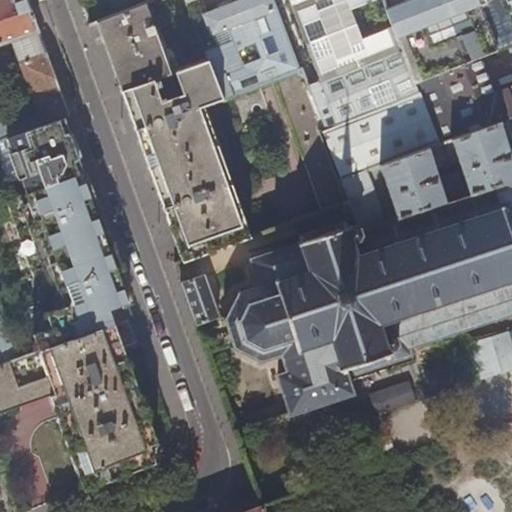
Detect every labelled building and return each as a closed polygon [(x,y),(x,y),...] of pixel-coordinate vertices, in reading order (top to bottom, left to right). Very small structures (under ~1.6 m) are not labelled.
[(27,0),(0,0),(0,43),(11,39),(35,107),(0,120),(0,139),(5,138),(64,117),(68,116),(40,37),(27,0)] [(184,0),(185,0),(288,0),(316,75),(305,79),(324,129),(417,92),(413,83),(381,0),(184,0)] [(204,51),(207,59),(222,98),(273,79),(301,68),(302,68),(299,62),(296,63),(272,0),(239,0),(202,14),(209,36),(228,29),(232,40),(204,51)] [(511,0),(381,0),(413,83),(478,57),(511,43),(511,0)] [(170,72),(145,3),(96,22),(109,57),(120,90),(170,72)] [(511,87),(493,95),(478,57),(413,83),(417,92),(324,129),(320,130),(339,180),(511,116),(511,87)] [(207,59),(170,72),(120,90),(134,128),(149,169),(181,259),(250,235),(203,105),(222,98),(207,59)] [(305,79),(301,68),(273,79),(320,211),(339,204),(347,201),(339,180),(320,130),(324,129),(305,79)] [(511,116),(339,180),(347,201),(359,230),(496,186),(511,180),(511,116)] [(25,193),(83,172),(84,172),(72,141),(64,117),(5,138),(25,193)] [(99,215),(83,172),(25,193),(4,200),(45,310),(51,326),(42,330),(33,333),(39,348),(131,315),(126,301),(129,300),(99,215)] [(511,180),(496,186),(498,191),(362,236),(359,230),(347,201),(339,204),(345,221),(340,223),(340,224),(332,227),(331,225),(328,226),(329,228),(315,232),(314,231),(311,232),(312,233),(303,236),(302,235),(298,236),(299,241),(296,242),(297,245),(287,248),(250,260),(258,282),(256,282),(258,287),(241,292),(237,288),(234,291),(237,295),(225,317),(220,316),(219,320),(224,321),(233,344),(229,348),(231,351),(235,348),(258,359),(258,363),(262,363),(263,359),(280,353),(282,358),(283,358),(287,372),(277,375),(288,413),(351,392),(345,375),(409,354),(407,348),(511,313),(511,180)] [(181,282),(196,324),(218,315),(203,275),(181,282)] [(0,362),(8,360),(19,355),(2,307),(0,307),(0,362)] [(51,326),(45,310),(36,313),(42,330),(51,326)] [(39,348),(37,349),(46,376),(16,387),(8,360),(0,362),(0,412),(48,395),(83,490),(123,474),(155,462),(149,445),(156,442),(146,417),(129,369),(122,350),(142,343),(131,315),(39,348)] [(511,351),(506,335),(467,347),(477,379),(511,368),(511,351)] [(451,362),(421,372),(428,395),(458,386),(451,362)] [(407,382),(370,394),(376,413),(413,401),(407,382)]
